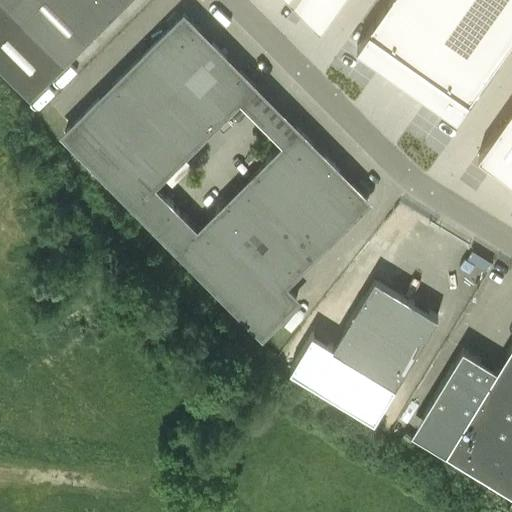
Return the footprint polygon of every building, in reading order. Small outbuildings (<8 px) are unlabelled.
[(0,0),(0,64),(31,96),(64,63),(127,0),(0,0)] [(372,55),(440,103),(456,114),(511,34),(511,31),(467,0),(387,0),(356,44),(372,55)] [(511,0),(467,0),(511,31),(511,0)] [(256,86),(184,14),(65,133),(263,333),(297,299),(283,284),(369,199),(297,127),(198,226),(157,185),(256,86)] [(511,104),(477,154),(511,179),(511,104)] [(396,385),(439,315),(375,277),(333,347),(396,385)] [(511,345),(499,368),(458,434),(448,451),(511,490),(511,345)] [(458,434),(499,368),(464,347),(424,414),(458,434)]
